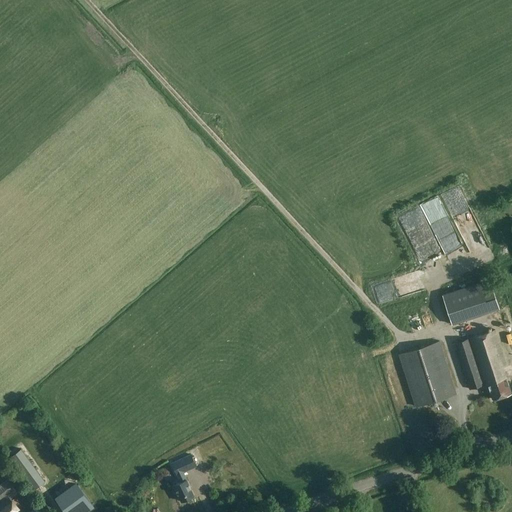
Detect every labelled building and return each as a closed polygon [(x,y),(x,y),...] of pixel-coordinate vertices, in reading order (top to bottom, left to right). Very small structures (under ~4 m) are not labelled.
[(423,208),(413,211),(418,226),(428,223),(423,208)] [(406,215),(401,218),(404,224),(409,221),(406,215)] [(489,279),(442,294),(452,324),(499,308),(489,279)] [(492,399),(511,393),(503,368),(507,367),(495,330),(461,341),(463,349),(457,351),(469,389),(487,383),(492,399)] [(439,341),(399,354),(416,406),(456,393),(439,341)] [(11,457),(35,489),(45,482),(21,449),(11,457)] [(183,472),(196,466),(191,454),(172,463),(177,475),(178,475),(181,482),(174,485),(181,501),(194,495),(187,479),(186,479),(183,472)] [(56,497),(66,511),(83,511),(93,505),(78,484),(66,493),(65,490),(56,497)] [(0,511),(14,511),(26,503),(14,488),(0,500),(2,503),(0,504),(0,511)]
